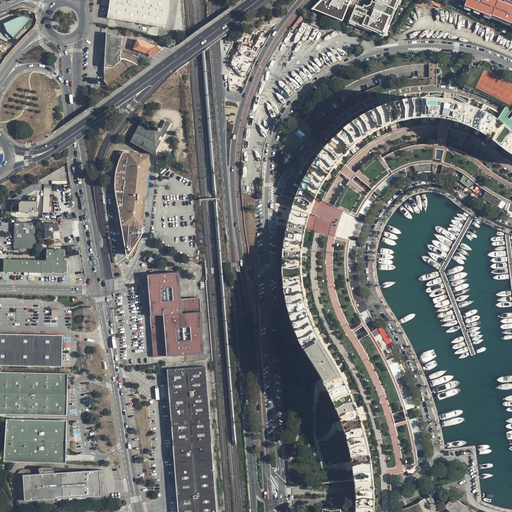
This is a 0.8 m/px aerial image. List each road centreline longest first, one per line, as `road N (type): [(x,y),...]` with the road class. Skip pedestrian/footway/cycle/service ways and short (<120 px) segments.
road 1 (residential): [(511,67),(435,47),(367,56),(307,91),(273,135),(269,358),(283,492)]
road 2 (residential): [(436,459),(413,375),(368,287),(371,220),(397,191),(435,183),(511,221)]
road 3 (primary): [(220,92),(250,474)]
road 4 (primary): [(267,472),(232,187),(244,96)]
road 5 (secondary): [(101,289),(98,163),(154,75)]
road 6 (unclassified): [(283,504),(416,498),(465,477),(460,460),(436,459)]
road 7 (primary): [(139,511),(101,289)]
road 8 (primary): [(101,289),(73,99)]
road 9 (unclassified): [(436,459),(394,482),(283,492)]
road 10 (unclassified): [(147,246),(155,161),(174,123),(163,115),(156,120)]
road 11 (secondary): [(258,0),(154,75)]
